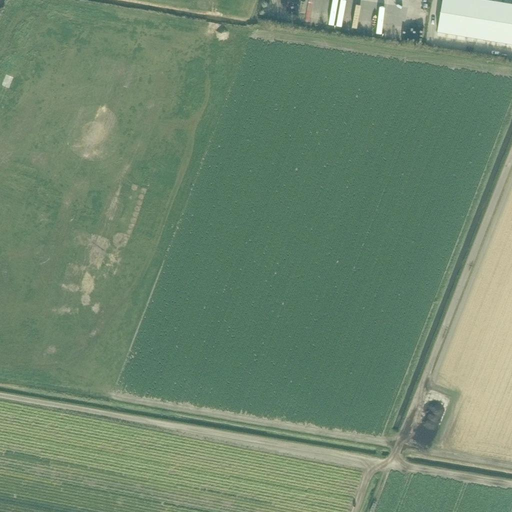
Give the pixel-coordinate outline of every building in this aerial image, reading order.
[(442,0),(440,12),(450,14),(452,0),(442,0)] [(452,0),(450,14),(460,16),(462,0),(452,0)] [(462,0),(460,16),(470,17),(472,0),(462,0)] [(472,0),(470,17),(480,19),(482,0),(472,0)] [(487,0),(482,0),(480,19),(489,21),(493,1),(487,0)] [(493,1),(489,21),(499,22),(503,2),(493,1)] [(511,4),(503,2),(499,22),(509,24),(511,6),(511,4)] [(440,12),(437,32),(447,34),(450,14),(440,12)] [(450,14),(447,34),(457,35),(460,16),(450,14)] [(460,16),(457,35),(466,37),(470,17),(460,16)] [(470,17),(466,37),(476,39),(480,19),(470,17)] [(480,19),(476,39),(486,40),(489,21),(480,19)] [(489,21),(486,40),(496,42),(499,22),(489,21)] [(499,22),(496,42),(506,44),(509,24),(499,22)] [(450,404),(454,395),(444,390),(440,399),(450,404)]
